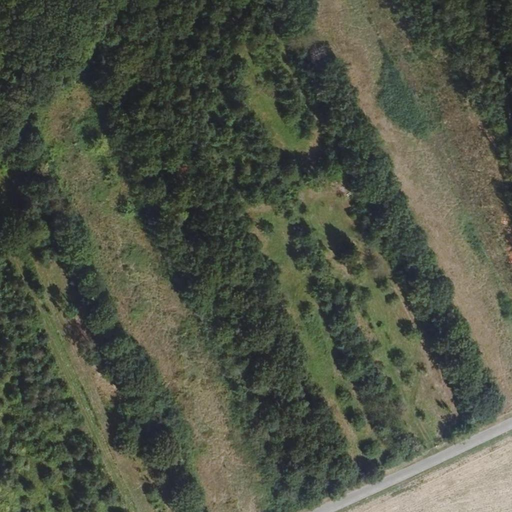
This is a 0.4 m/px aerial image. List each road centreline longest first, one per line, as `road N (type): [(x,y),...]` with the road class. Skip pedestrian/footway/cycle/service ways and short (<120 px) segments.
road 1 (tertiary): [(511,422),(316,511)]
road 2 (track): [(0,149),(117,0)]
road 3 (track): [(486,0),(511,140)]
